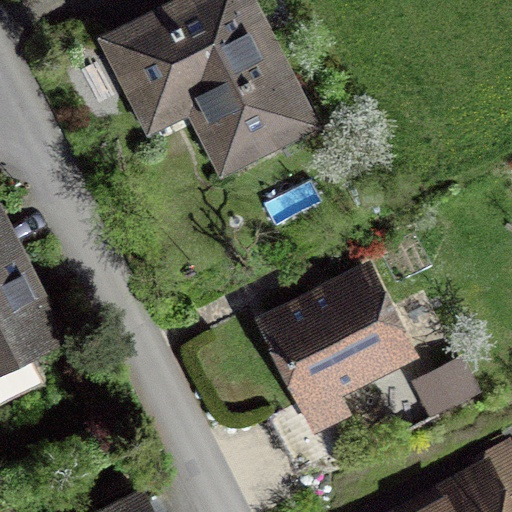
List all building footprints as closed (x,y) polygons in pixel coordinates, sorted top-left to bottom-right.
[(251,32),(235,0),(182,0),(107,38),(135,93),(129,95),(148,132),(195,109),(223,166),(309,122),(266,38),(259,32),(251,32)] [(0,401),(42,380),(26,349),(55,334),(37,298),(28,295),(23,284),(26,276),(0,224),(0,401)] [(307,401),(407,350),(367,269),(266,320),(307,401)] [(476,389),(462,362),(418,385),(431,411),(476,389)] [(478,465),(483,474),(413,511),(505,511),(499,500),(511,492),(511,451),(510,448),(478,465)] [(109,511),(149,511),(142,496),(109,511)]
